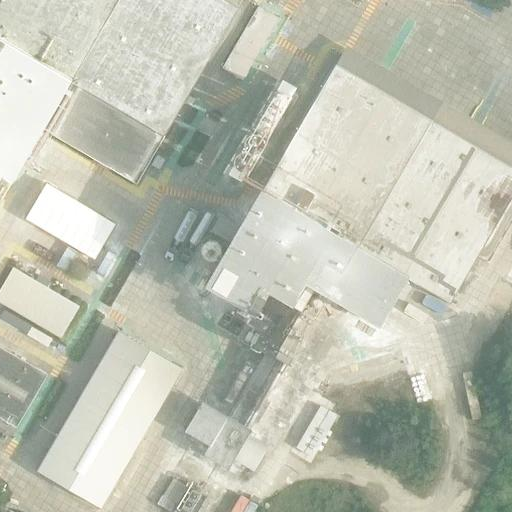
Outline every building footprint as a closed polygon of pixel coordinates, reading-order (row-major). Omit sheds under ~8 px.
[(137,185),(243,0),(0,0),(0,185),(4,178),(14,184),(44,132),(137,185)] [(243,81),(278,19),(258,7),(222,68),(243,81)] [(381,326),(407,279),(450,304),(511,198),(511,143),(346,47),(262,191),(261,191),(239,228),(219,217),(210,231),(230,243),(205,287),(253,315),(239,338),(269,353),(230,419),(202,402),(184,432),(208,446),(203,456),(228,471),(251,430),(249,430),(313,321),(292,307),(306,284),(381,326)] [(270,142),(297,86),(282,78),(269,106),(261,103),(253,119),(258,122),(253,133),(270,142)] [(13,268),(0,289),(0,302),(61,339),(80,307),(13,268)] [(122,334),(40,470),(101,507),(183,371),(122,334)] [(0,344),(0,415),(18,427),(50,374),(0,344)] [(170,511),(197,511),(206,498),(171,478),(156,504),(170,511)]
